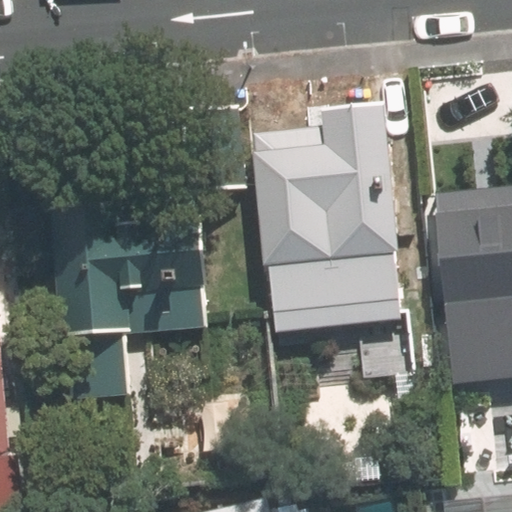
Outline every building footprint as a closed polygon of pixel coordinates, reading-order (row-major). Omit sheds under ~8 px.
[(404,323),(385,103),(326,108),(328,141),(254,147),(264,263),(272,262),(278,333),(404,323)] [(233,113),(42,131),(67,397),(135,390),(129,330),(210,322),(198,198),(241,194),(233,113)] [(463,368),(511,363),(511,178),(431,186),(447,352),(462,350),(463,368)] [(0,511),(16,511),(3,264),(0,264),(0,511)] [(235,448),(232,388),(190,390),(193,450),(235,448)] [(308,511),(307,507),(284,511),(271,511),(267,496),(201,511),(308,511)] [(448,511),(511,511),(511,497),(447,504),(448,511)]
